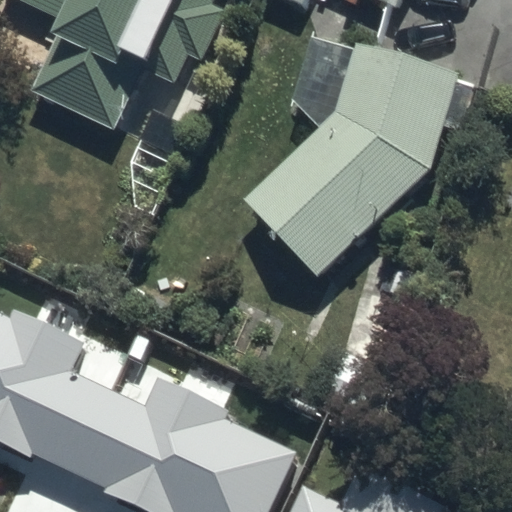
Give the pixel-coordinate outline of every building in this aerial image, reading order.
[(40,93),(122,133),(152,70),(182,85),(192,64),(196,56),(209,63),(235,11),(221,4),(223,0),(26,0),(74,23),(40,93)] [(406,0),(291,0),(309,8),(312,0),(382,0),(402,9),(406,0)] [(304,112),(326,133),(255,201),(329,277),(437,172),(466,74),(365,45),(363,52),(321,38),(304,112)] [(7,318),(0,314),(0,435),(163,511),(267,511),(296,453),(223,419),(228,409),(156,375),(142,404),(72,371),(86,342),(12,308),(7,318)] [(400,376),(352,353),(328,403),(376,426),(400,376)] [(444,511),(446,507),(357,465),(339,503),(303,486),(290,511),(444,511)]
